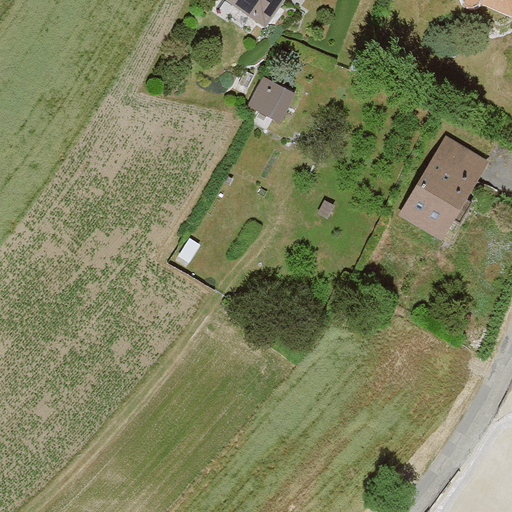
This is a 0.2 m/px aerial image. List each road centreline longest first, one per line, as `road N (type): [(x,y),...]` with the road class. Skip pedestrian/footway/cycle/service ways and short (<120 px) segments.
road 1 (motorway): [(425,0),(364,511)]
road 2 (residential): [(511,347),(456,453),(407,511)]
